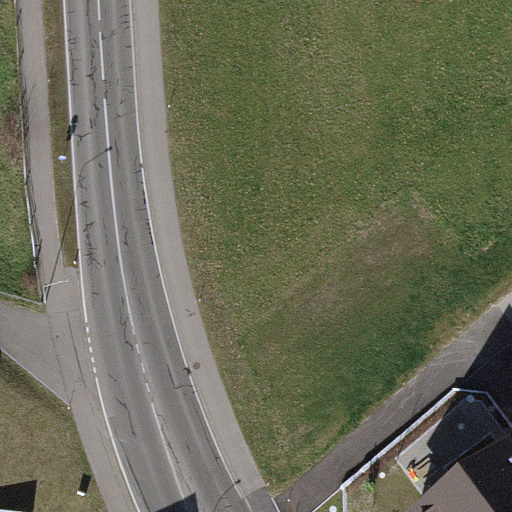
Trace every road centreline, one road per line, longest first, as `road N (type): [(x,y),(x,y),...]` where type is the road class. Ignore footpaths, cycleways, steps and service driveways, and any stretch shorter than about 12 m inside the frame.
road 1 (primary): [(100,0),(128,289),(145,371),(199,511)]
road 2 (track): [(0,327),(76,358),(145,371)]
